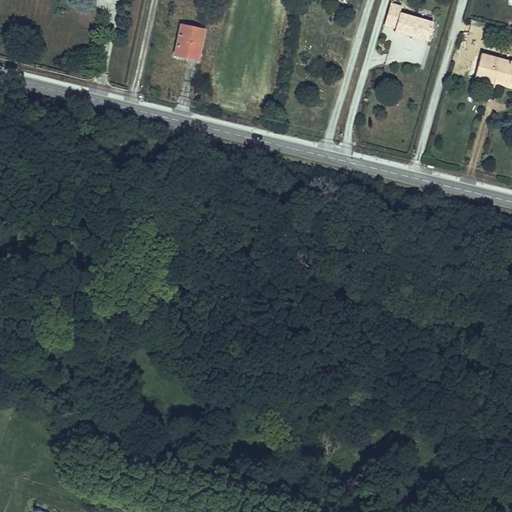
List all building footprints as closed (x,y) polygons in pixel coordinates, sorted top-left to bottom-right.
[(406,9),(389,4),(384,23),(383,24),(400,29),(405,14),(406,9)] [(405,14),(400,29),(399,33),(422,41),(423,38),(428,40),(427,42),(431,43),(437,24),(405,14)] [(205,30),(181,25),(175,55),(199,61),(205,30)] [(480,54),(473,52),(467,76),(474,78),(480,54)] [(511,76),(511,62),(480,54),(474,78),(494,84),(496,78),(511,82),(511,76)] [(511,76),(511,82),(496,78),(494,84),(511,88),(511,76)]
